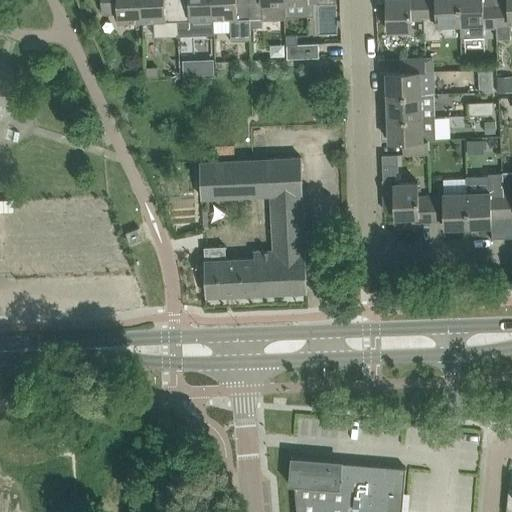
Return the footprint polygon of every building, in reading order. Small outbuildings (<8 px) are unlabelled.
[(143,20),(142,0),(101,0),(102,14),(119,13),(119,21),(143,20)] [(142,0),(143,20),(154,19),(155,36),(179,35),(177,0),(142,0)] [(177,0),(179,35),(204,34),(215,33),(214,17),(213,0),(177,0)] [(250,17),(249,0),(213,0),(214,17),(231,16),(232,39),(251,38),(251,27),(250,17)] [(249,0),(250,17),(262,17),(287,16),(286,3),(285,0),(249,0)] [(423,18),(421,0),(387,0),(389,30),(411,29),(410,19),(423,18)] [(421,0),(423,18),(424,18),(425,40),(442,39),(441,22),(460,21),(461,37),(462,37),(459,0),(421,0)] [(459,0),(462,37),(485,36),(485,25),(497,25),(495,1),(484,2),(483,0),(459,0)] [(511,34),(511,33),(511,0),(508,0),(509,1),(495,1),(497,25),(497,39),(511,39),(511,34)] [(250,17),(251,27),(263,26),(262,17),(250,17)] [(288,58),(320,56),(319,42),(298,43),(298,34),(287,35),(288,58)] [(401,71),(387,71),(388,95),(423,93),(423,94),(435,94),(434,69),(425,70),(425,57),(400,58),(401,71)] [(425,57),(425,70),(434,69),(434,57),(425,57)] [(214,58),(205,59),(206,74),(215,73),(214,58)] [(156,75),(156,70),(152,66),(147,67),(147,76),(156,75)] [(479,68),(479,90),(493,89),(493,68),(479,68)] [(499,90),(511,89),(511,77),(499,78),(499,90)] [(436,116),(435,94),(423,94),(423,93),(388,95),(389,118),(436,116)] [(495,101),(471,102),(471,114),(495,113),(495,101)] [(430,152),(429,141),(437,140),(436,116),(389,118),(390,141),(403,140),(404,153),(430,152)] [(489,120),(485,125),(485,132),(497,132),(496,120),(489,120)] [(235,156),(235,143),(215,144),(215,157),(235,156)] [(207,295),(308,291),(302,156),(201,161),(202,197),(271,194),(274,250),(255,251),(256,257),(227,258),(226,245),(205,246),(207,295)] [(418,181),(415,181),(397,182),(396,171),(399,171),(399,163),(383,163),(385,210),(396,210),(396,216),(419,215),(420,221),(432,220),(431,194),(419,194),(418,181)] [(511,171),(503,172),(505,217),(511,217),(511,171)] [(505,217),(503,172),(488,173),(489,176),(468,177),(468,190),(468,192),(469,225),(492,224),(492,218),(505,217)] [(469,225),(468,192),(445,192),(444,194),(431,194),(432,220),(445,220),(446,226),(469,225)] [(127,232),(131,243),(144,238),(140,227),(127,232)] [(402,511),(407,467),(373,464),(372,469),(341,467),(342,461),(293,457),(294,456),(292,455),(290,483),(296,484),(298,511),(402,511)]
